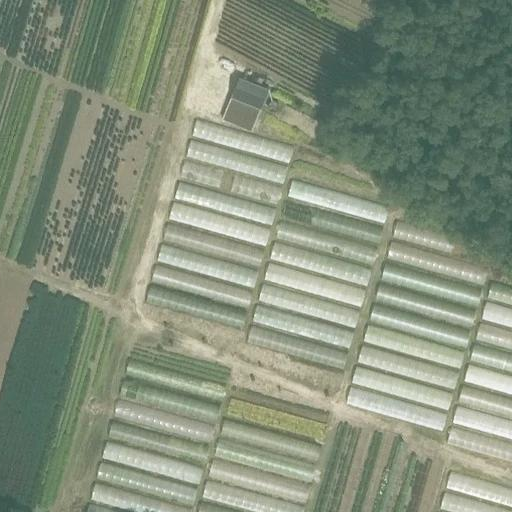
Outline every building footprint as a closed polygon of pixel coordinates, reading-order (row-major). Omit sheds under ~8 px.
[(252,130),(268,90),(239,78),(223,118),(252,130)] [(203,140),(180,230),(201,235),(205,219),(209,220),(214,198),(219,199),(215,216),(236,221),(240,205),(264,211),(264,212),(282,216),(287,198),(291,199),(299,164),(203,140)] [(167,277),(158,316),(252,338),(258,310),(247,307),(243,320),(232,317),(237,296),(265,302),(269,285),(170,262),(167,277)] [(491,329),(500,291),(403,267),(400,280),(396,279),(391,301),(395,302),(391,318),(433,328),(430,338),(384,327),(381,339),(472,362),(476,347),(484,349),(489,328),(491,329)] [(364,344),(368,331),(273,300),(269,313),(364,344)] [(276,357),(280,348),(262,340),(258,349),(276,357)] [(463,469),(511,481),(511,440),(508,439),(503,459),(468,450),(463,469)]
